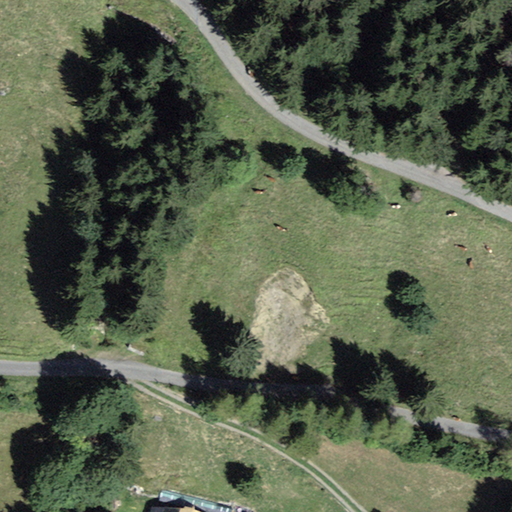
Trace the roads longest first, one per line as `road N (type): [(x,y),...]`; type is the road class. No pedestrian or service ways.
road 1 (unclassified): [(511,439),(327,397),(147,373),(0,368)]
road 2 (unclassified): [(175,0),(267,107),(314,140),(511,216)]
road 3 (track): [(131,372),(296,457),(360,511)]
